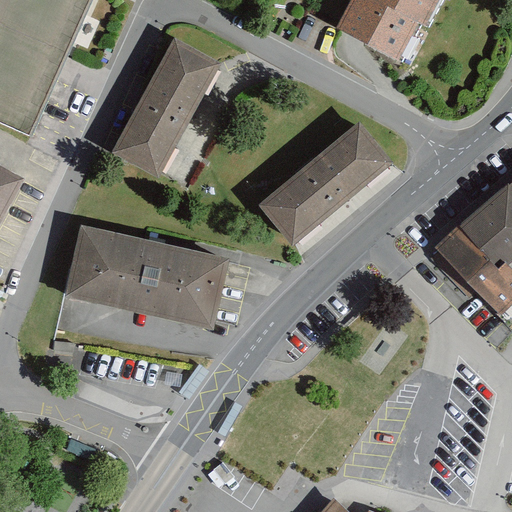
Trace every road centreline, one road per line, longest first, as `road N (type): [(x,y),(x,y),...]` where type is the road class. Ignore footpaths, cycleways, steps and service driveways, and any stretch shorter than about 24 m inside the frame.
road 1 (residential): [(0,341),(141,35),(163,14),(193,15),(421,135),(451,160)]
road 2 (residential): [(174,457),(258,341),(451,160)]
